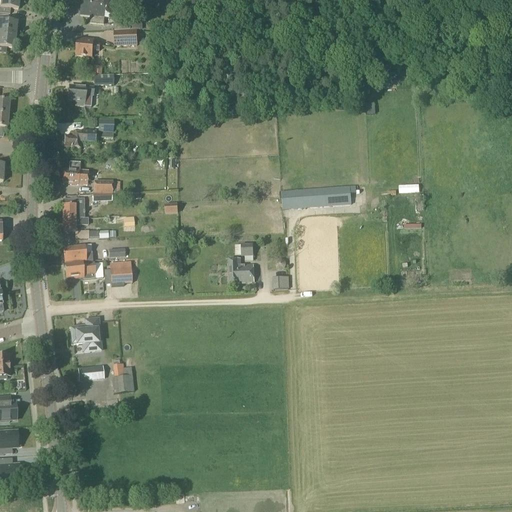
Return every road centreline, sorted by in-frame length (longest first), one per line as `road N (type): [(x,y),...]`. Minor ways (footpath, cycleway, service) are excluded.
road 1 (secondary): [(39,326),(30,230),(43,81)]
road 2 (secondary): [(60,511),(39,326)]
